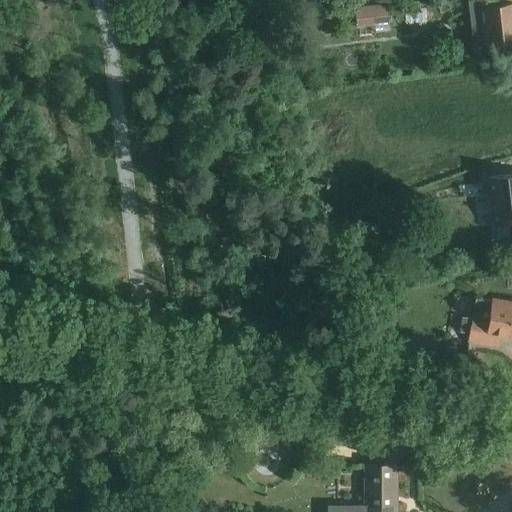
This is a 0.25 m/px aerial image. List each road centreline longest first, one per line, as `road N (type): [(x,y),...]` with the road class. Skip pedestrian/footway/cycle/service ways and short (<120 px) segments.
road 1 (unclassified): [(146,350),(511,416)]
road 2 (track): [(100,0),(141,305),(171,356)]
